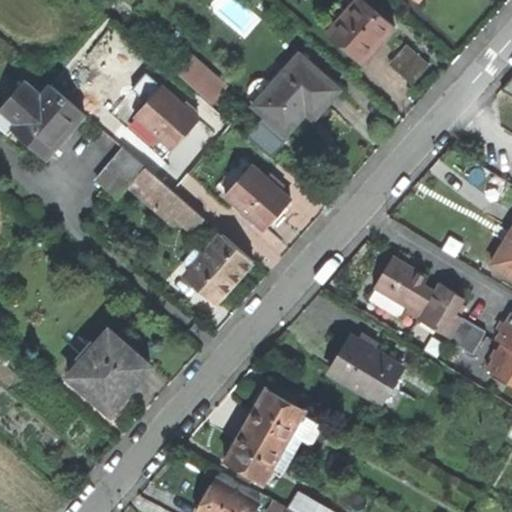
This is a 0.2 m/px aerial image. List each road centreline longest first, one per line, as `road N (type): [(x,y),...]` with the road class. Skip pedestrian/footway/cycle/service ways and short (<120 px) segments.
road 1 (residential): [(94,511),(511,37)]
road 2 (unknown): [(367,201),(511,306)]
